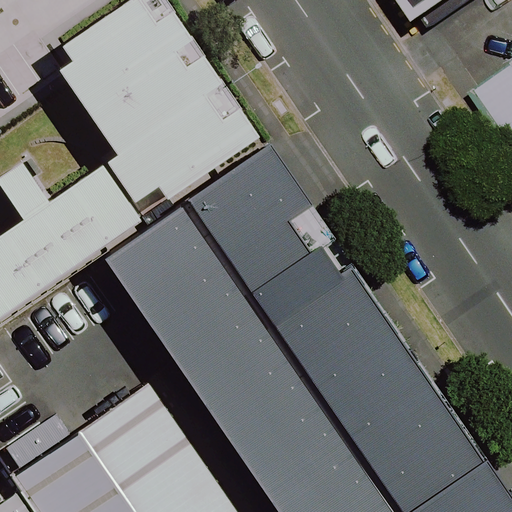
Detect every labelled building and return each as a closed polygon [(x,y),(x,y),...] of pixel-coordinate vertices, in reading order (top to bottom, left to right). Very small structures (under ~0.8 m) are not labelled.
[(0,0),(0,129),(62,88),(37,52),(115,0),(0,0)] [(511,166),(511,50),(457,87),(511,166)] [(190,199),(395,511),(510,511),(271,146),(190,199)] [(395,511),(190,199),(106,253),(275,511),(395,511)] [(17,487),(33,511),(236,511),(149,382),(9,475),(17,487)] [(0,511),(33,511),(17,487),(0,498),(0,511)]
